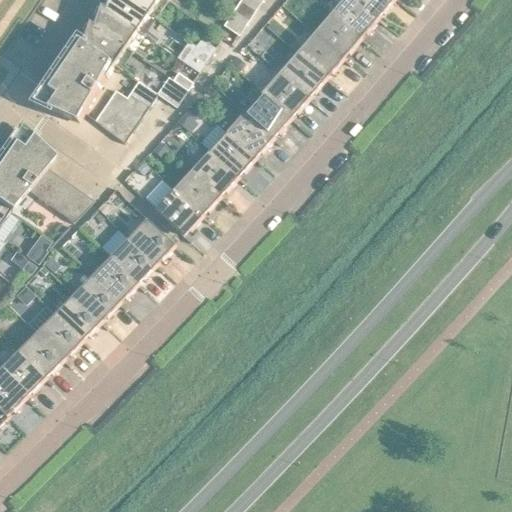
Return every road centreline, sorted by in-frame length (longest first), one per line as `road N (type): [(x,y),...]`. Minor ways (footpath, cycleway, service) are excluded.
road 1 (residential): [(0,489),(456,0)]
road 2 (secondary): [(511,164),(183,511)]
road 3 (secondary): [(229,511),(511,210)]
road 4 (residential): [(10,95),(109,163),(159,110)]
